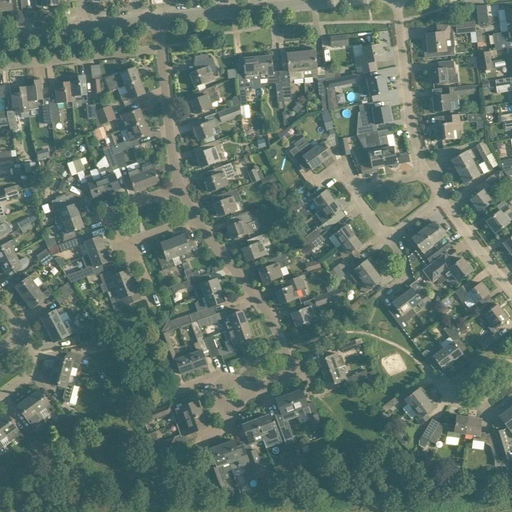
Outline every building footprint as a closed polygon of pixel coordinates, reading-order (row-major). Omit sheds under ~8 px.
[(16,0),(0,0),(0,11),(12,10),(11,1),(16,1),(16,0)] [(27,0),(20,0),(21,8),(29,8),(27,0)] [(511,8),(504,10),(499,11),(500,22),(506,21),(511,19),(511,8)] [(487,14),(477,15),(477,22),(478,25),(483,25),(488,24),(487,14)] [(427,45),(424,46),(425,58),(435,57),(437,57),(455,55),(452,33),(456,32),(457,34),(475,32),(475,30),(474,22),(455,24),(449,25),(437,26),(437,33),(425,34),(427,45)] [(501,43),(494,44),(495,50),(508,48),(511,47),(511,30),(508,31),(500,33),(501,43)] [(346,36),(330,37),(331,47),(347,46),(346,36)] [(355,58),(357,70),(351,71),(352,75),(358,74),(358,75),(377,71),(377,70),(373,71),(371,62),(383,60),(380,45),(362,49),(363,57),(355,58)] [(492,69),(490,51),(478,53),(480,71),(492,69)] [(315,52),(301,53),(304,77),(317,76),(315,52)] [(304,77),(301,53),(287,54),(290,79),(304,77)] [(271,56),(257,57),(260,80),(267,79),(268,84),(274,83),(271,56)] [(260,80),(257,57),(243,59),(246,88),(252,87),(252,81),(260,80)] [(217,70),(216,67),(212,58),(197,63),(200,70),(190,74),(195,87),(204,84),(213,80),(211,73),(217,70)] [(441,69),(429,70),(431,84),(441,83),(447,83),(447,84),(448,84),(458,83),(457,73),(454,73),(453,62),(451,62),(441,63),(441,69)] [(99,64),(91,66),(93,77),(101,75),(99,64)] [(495,80),(496,87),(511,84),(511,79),(511,78),(511,65),(509,66),(511,78),(495,80)] [(324,67),(325,79),(326,81),(331,80),(335,79),(333,66),(324,67)] [(110,92),(125,86),(140,81),(135,68),(106,79),(110,92)] [(78,82),(70,82),(72,102),(87,101),(86,85),(85,75),(78,76),(78,82)] [(336,79),(338,87),(355,83),(353,76),(336,79)] [(384,76),(374,78),(367,79),(367,80),(360,81),(361,87),(368,85),(370,97),(387,93),(384,76)] [(326,86),(326,81),(325,79),(318,80),(319,95),(321,95),(323,111),(328,110),(327,94),(326,86)] [(331,80),(326,81),(326,86),(327,94),(328,110),(328,111),(329,111),(338,109),(334,88),(338,87),(336,79),(335,79),(331,80)] [(34,86),(27,87),(29,110),(38,109),(38,106),(44,106),(41,80),(34,81),(34,86)] [(92,81),(93,91),(94,98),(101,95),(100,90),(99,80),(92,81)] [(140,81),(125,86),(128,93),(120,96),(122,102),(130,99),(144,94),(140,81)] [(72,102),(70,82),(63,83),(64,88),(55,89),(56,99),(57,104),(66,103),(67,108),(73,108),(72,102)] [(290,83),(282,84),(284,102),(290,101),(290,98),(292,98),(290,83)] [(284,102),(282,84),(276,84),(279,108),(283,108),(283,102),(284,102)] [(511,86),(511,84),(496,87),(497,93),(511,90),(511,86)] [(433,111),(434,112),(444,111),(459,109),(457,101),(457,96),(476,93),(475,85),(456,87),(452,88),(442,89),(442,95),(432,97),(433,103),(431,104),(430,105),(430,110),(432,111),(433,111)] [(214,86),(208,88),(199,92),(201,98),(191,101),(195,114),(212,108),(209,99),(217,96),(214,86)] [(29,113),(29,110),(27,87),(19,88),(20,93),(12,94),(13,109),(20,108),(20,113),(29,113)] [(240,105),(232,108),(218,113),(220,120),(231,116),(232,119),(241,116),(241,107),(247,106),(245,87),(239,88),(239,95),(240,105)] [(231,102),(232,108),(240,105),(239,95),(233,97),(231,102)] [(373,103),(363,105),(359,105),(363,127),(391,122),(388,107),(374,110),(373,103)] [(88,120),(96,119),(96,118),(95,111),(95,105),(86,106),(88,120)] [(110,106),(95,111),(96,118),(112,112),(110,106)] [(59,109),(51,110),(52,124),(60,123),(59,109)] [(121,117),(125,129),(144,122),(140,109),(121,117)] [(52,124),(51,110),(43,111),(44,124),(52,124)] [(11,131),(19,129),(14,111),(7,111),(8,118),(11,131)] [(326,131),(329,130),(330,135),(336,133),(329,111),(328,111),(321,113),(326,131)] [(96,119),(97,129),(103,127),(102,124),(112,121),(115,120),(112,112),(96,118),(96,119)] [(499,123),(504,122),(505,122),(511,120),(511,113),(498,116),(499,123)] [(474,115),(475,122),(482,122),(482,114),(474,115)] [(461,138),(460,130),(459,115),(444,117),(445,124),(435,125),(437,141),(454,139),(461,138)] [(214,120),(203,124),(193,128),(198,141),(213,136),(210,128),(216,126),(214,120)] [(124,142),(113,146),(112,143),(114,142),(110,135),(107,136),(107,137),(110,144),(114,154),(122,152),(127,150),(132,148),(140,145),(137,139),(149,134),(148,133),(150,131),(147,123),(145,124),(144,122),(125,129),(130,140),(124,142)] [(97,141),(107,137),(107,136),(103,127),(97,129),(94,130),(97,141)] [(378,138),(379,143),(381,150),(384,166),(391,165),(391,168),(397,167),(393,144),(389,145),(387,139),(391,138),(390,135),(393,135),(391,129),(377,132),(378,138)] [(277,134),(280,139),(289,134),(286,131),(281,134),(277,134)] [(338,140),(339,147),(341,156),(350,155),(347,138),(338,140)] [(260,148),(266,146),(264,139),(258,141),(260,148)] [(218,140),(213,142),(203,145),(205,151),(196,154),(201,168),(220,161),(217,153),(222,151),(218,140)] [(132,148),(135,155),(141,152),(152,148),(149,141),(140,145),(132,148)] [(485,141),(479,144),(475,146),(489,171),(493,168),(486,157),(492,153),(485,141)] [(323,142),(313,150),(322,162),(332,154),(323,142)] [(381,150),(379,143),(367,145),(370,162),(360,164),(362,174),(372,172),(378,171),(377,168),(384,166),(381,150)] [(108,161),(115,159),(114,154),(110,144),(102,148),(103,150),(108,161)] [(322,162),(313,150),(308,144),(298,151),(296,147),(289,152),(300,166),(306,162),(311,170),(322,162)] [(466,151),(460,155),(451,160),(465,184),(480,176),(466,151)] [(114,154),(115,159),(119,168),(127,165),(122,152),(114,154)] [(158,185),(158,183),(159,183),(150,158),(138,162),(140,169),(147,187),(151,186),(152,188),(158,185)] [(73,162),(77,173),(84,170),(80,159),(73,162)] [(511,159),(500,161),(505,173),(511,168),(511,159)] [(73,162),(67,164),(72,176),(77,174),(77,173),(73,162)] [(36,172),(35,163),(24,164),(25,173),(36,172)] [(231,163),(223,166),(213,170),(215,175),(204,179),(209,192),(219,189),(228,186),(226,180),(232,178),(229,171),(233,169),(231,163)] [(108,176),(101,179),(106,193),(120,188),(115,174),(114,174),(112,166),(106,168),(108,176)] [(147,187),(140,169),(128,173),(135,192),(147,187)] [(260,180),(257,172),(255,169),(247,172),(252,183),(260,180)] [(504,176),(500,170),(494,174),(498,180),(504,176)] [(106,193),(101,179),(94,181),(91,174),(85,176),(88,184),(87,184),(93,198),(106,193)] [(261,180),(263,186),(276,181),(274,175),(261,180)] [(62,180),(58,189),(64,192),(68,183),(62,180)] [(485,181),(482,183),(474,189),(478,194),(470,200),(473,204),(471,205),(476,212),(478,211),(479,212),(487,206),(492,202),(486,194),(492,190),(485,181)] [(4,189),(6,195),(18,192),(16,186),(4,189)] [(237,189),(230,192),(220,195),(221,195),(224,194),(226,199),(213,204),(218,217),(237,210),(235,204),(241,201),(237,189)] [(313,200),(321,210),(333,201),(325,191),(313,200)] [(18,192),(6,195),(8,201),(19,197),(18,192)] [(56,225),(63,222),(61,217),(77,211),(75,204),(67,207),(63,198),(66,197),(55,201),(56,204),(52,206),(56,217),(56,225)] [(296,204),(299,209),(304,206),(300,201),(296,204)] [(327,221),(332,227),(338,222),(334,217),(341,211),(333,201),(321,210),(329,220),(327,221)] [(486,222),(490,226),(488,228),(492,233),(493,231),(495,234),(509,223),(504,217),(510,212),(506,207),(500,212),(500,211),(494,216),(486,222)] [(61,217),(63,222),(65,229),(60,231),(63,241),(75,236),(73,232),(83,228),(77,211),(61,217)] [(252,223),(248,212),(236,217),(238,222),(227,227),(229,232),(227,233),(230,240),(231,239),(232,240),(248,234),(253,232),(250,224),(252,223)] [(3,216),(0,217),(0,236),(12,231),(8,224),(4,222),(3,216)] [(142,222),(145,231),(157,226),(154,217),(142,222)] [(18,224),(20,229),(31,223),(28,218),(18,224)] [(334,234),(342,244),(353,236),(346,225),(342,228),(338,222),(332,227),(327,231),(331,237),(334,234)] [(430,247),(436,242),(444,236),(434,222),(412,239),(422,253),(430,247)] [(31,223),(20,229),(23,234),(34,228),(31,223)] [(303,239),(308,245),(321,235),(316,229),(303,239)] [(266,234),(258,236),(249,240),(251,246),(242,249),(247,262),(265,255),(263,248),(270,245),(266,234)] [(184,235),(172,239),(178,256),(180,261),(192,257),(190,251),(184,235)] [(321,235),(308,245),(311,250),(325,240),(321,235)] [(100,236),(85,242),(89,255),(105,249),(100,236)] [(353,236),(342,244),(349,255),(361,246),(353,236)] [(511,236),(503,244),(506,248),(505,249),(509,254),(510,253),(511,255),(511,254),(511,236)] [(45,240),(48,249),(57,246),(55,240),(51,238),(45,240)] [(0,246),(0,262),(15,255),(11,248),(18,244),(15,239),(0,246)] [(178,256),(172,239),(161,244),(163,249),(156,252),(163,271),(175,266),(172,258),(178,256)] [(298,239),(290,243),(292,248),(300,245),(298,239)] [(73,240),(59,245),(61,252),(75,247),(73,240)] [(427,259),(429,263),(452,246),(449,243),(427,259)] [(36,256),(40,261),(50,254),(46,249),(36,256)] [(105,249),(89,255),(94,268),(110,262),(105,249)] [(50,254),(40,261),(43,266),(53,259),(50,254)] [(15,255),(0,262),(7,275),(15,271),(19,271),(19,272),(20,272),(21,271),(22,271),(23,270),(24,270),(25,269),(26,269),(27,268),(27,267),(28,266),(28,265),(29,264),(29,263),(29,264),(28,263),(25,258),(19,261),(15,255)] [(283,256),(275,258),(266,261),(268,267),(259,270),(264,284),(283,277),(280,269),(287,266),(283,256)] [(462,259),(453,265),(449,261),(447,263),(442,257),(423,271),(432,282),(442,274),(448,282),(447,282),(451,287),(471,272),(470,270),(472,269),(468,264),(466,265),(462,259)] [(318,260),(309,263),(305,264),(308,272),(321,268),(318,260)] [(329,273),(332,277),(341,270),(349,265),(345,260),(338,266),(329,273)] [(362,279),(362,280),(374,271),(366,260),(354,269),(348,274),(356,284),(362,279)] [(185,271),(188,281),(198,277),(196,271),(192,273),(190,269),(185,271)] [(112,280),(116,288),(132,282),(127,270),(117,274),(115,270),(104,274),(107,282),(112,280)] [(341,270),(332,277),(337,284),(342,280),(340,278),(345,275),(341,270)] [(374,271),(362,280),(370,290),(382,281),(374,271)] [(15,287),(24,298),(37,288),(33,282),(39,277),(35,272),(15,287)] [(97,280),(95,274),(87,277),(89,283),(97,280)] [(285,289),(275,292),(280,305),(290,302),(299,298),(296,291),(305,287),(301,276),(285,282),(287,288),(285,289)] [(216,279),(194,287),(198,299),(220,291),(216,279)] [(171,280),(166,281),(162,281),(163,288),(167,288),(167,287),(171,286),(171,280)] [(60,288),(63,293),(73,286),(70,281),(60,288)] [(185,281),(171,286),(173,292),(188,287),(185,281)] [(132,282),(116,288),(109,290),(112,297),(113,297),(115,301),(117,309),(125,306),(139,300),(139,299),(136,301),(133,294),(136,293),(132,282)] [(463,303),(464,303),(469,308),(475,304),(476,305),(489,294),(480,283),(473,289),(468,283),(469,282),(468,282),(455,292),(463,303)] [(326,288),(328,294),(330,293),(341,289),(340,288),(337,284),(326,288)] [(73,286),(63,293),(56,299),(60,304),(68,298),(67,298),(77,291),(73,286)] [(37,288),(24,298),(32,309),(51,295),(48,290),(42,294),(37,288)] [(330,293),(328,294),(314,299),(317,306),(318,306),(335,299),(344,296),(341,289),(330,293)] [(423,311),(423,310),(432,303),(424,292),(418,296),(413,289),(402,296),(417,315),(423,311)] [(190,323),(198,321),(216,314),(215,315),(212,307),(225,303),(220,291),(198,299),(202,310),(171,321),(168,319),(160,335),(167,333),(190,323)] [(402,296),(392,304),(395,308),(389,313),(398,324),(404,320),(406,323),(417,315),(402,296)] [(435,296),(431,299),(435,304),(439,301),(435,296)] [(362,297),(357,301),(349,307),(353,311),(361,305),(365,302),(362,297)] [(297,327),(313,320),(322,317),(318,306),(317,306),(314,299),(304,303),(306,308),(292,314),(297,327)] [(438,309),(443,315),(449,310),(444,304),(438,309)] [(489,311),(484,315),(491,324),(487,327),(491,333),(492,332),(494,334),(497,332),(495,329),(508,319),(507,318),(509,317),(504,311),(502,312),(497,305),(489,311)] [(41,318),(47,331),(62,323),(59,316),(65,312),(62,307),(41,318)] [(222,325),(226,323),(228,330),(246,323),(242,311),(218,320),(219,322),(219,323),(222,325)] [(216,314),(198,321),(201,329),(219,322),(218,320),(216,314)] [(198,342),(204,340),(204,339),(201,329),(198,321),(190,323),(196,339),(197,343),(198,342)] [(458,322),(451,327),(453,330),(453,331),(460,326),(458,322)] [(62,323),(47,331),(54,343),(75,332),(72,326),(66,329),(62,323)] [(246,323),(228,330),(232,340),(225,342),(228,352),(242,347),(240,342),(251,337),(246,323)] [(89,327),(92,341),(105,339),(102,325),(89,327)] [(451,327),(450,327),(449,325),(444,328),(454,342),(459,338),(453,331),(453,330),(451,327)] [(467,332),(465,326),(458,328),(460,334),(467,332)] [(77,333),(80,344),(91,341),(88,331),(77,333)] [(172,348),(167,333),(160,335),(165,350),(172,348)] [(204,340),(211,359),(219,355),(212,336),(204,339),(204,340)] [(492,336),(480,345),(484,350),(496,341),(492,336)] [(355,341),(341,346),(344,353),(358,348),(357,345),(355,341)] [(453,342),(443,349),(452,362),(462,354),(456,346),(453,342)] [(426,349),(421,353),(433,369),(438,365),(442,369),(447,366),(448,367),(453,364),(452,362),(443,349),(439,345),(429,352),(426,349)] [(194,370),(189,355),(181,358),(178,350),(173,352),(176,360),(181,375),(194,370)] [(207,365),(201,350),(189,355),(194,370),(207,365)] [(57,357),(53,371),(69,375),(71,368),(78,370),(82,356),(68,352),(66,360),(57,357)] [(318,361),(323,374),(345,366),(342,356),(338,357),(337,354),(318,361)] [(345,366),(323,374),(328,387),(346,380),(344,374),(348,373),(345,366)] [(374,376),(373,371),(367,373),(366,370),(352,376),(355,383),(374,376)] [(69,375),(53,371),(49,384),(65,388),(62,398),(65,402),(70,403),(75,384),(67,382),(69,375)] [(408,404),(412,410),(426,399),(422,393),(425,391),(421,387),(402,401),(406,406),(408,404)] [(40,390),(28,399),(38,412),(45,408),(49,414),(54,410),(40,390)] [(310,414),(305,399),(302,390),(289,395),(294,411),(302,408),(305,416),(310,414)] [(275,400),(279,409),(283,420),(289,418),(289,420),(296,417),(294,411),(289,395),(275,400)] [(395,397),(379,410),(381,413),(384,410),(386,412),(398,402),(395,397)] [(31,426),(26,429),(42,451),(47,447),(31,426),(37,423),(43,418),(38,412),(28,399),(17,407),(31,426)] [(426,399),(412,410),(407,414),(411,419),(414,417),(421,426),(430,419),(427,415),(437,407),(433,402),(430,404),(426,399)] [(181,413),(184,421),(202,414),(197,401),(176,409),(174,403),(150,412),(153,420),(166,415),(175,411),(176,415),(181,413)] [(511,410),(510,408),(499,417),(510,431),(511,433),(511,410)] [(0,419),(0,427),(6,436),(10,442),(17,437),(20,435),(29,446),(30,445),(37,454),(42,451),(26,429),(21,433),(7,414),(0,419)] [(67,417),(74,427),(79,433),(83,429),(72,414),(67,417)] [(202,414),(184,421),(187,429),(182,430),(184,436),(207,427),(202,414)] [(308,417),(313,431),(322,427),(317,414),(308,417)] [(268,415),(255,420),(261,436),(268,433),(270,438),(276,436),(268,415)] [(459,434),(465,434),(467,418),(457,416),(455,426),(449,425),(447,435),(447,436),(458,438),(459,434)] [(69,431),(74,427),(67,417),(62,421),(69,431)] [(467,418),(465,434),(473,436),(473,441),(484,442),(485,433),(480,433),(481,419),(467,418)] [(432,419),(419,440),(420,441),(418,445),(423,448),(428,440),(439,423),(432,419)] [(263,441),(261,436),(255,420),(242,425),(250,446),(263,441)] [(442,423),(439,423),(428,440),(434,443),(442,431),(442,423)] [(280,428),(284,439),(286,445),(295,442),(293,438),(288,424),(286,425),(280,428)] [(391,430),(401,442),(407,437),(397,425),(391,430)] [(498,444),(504,466),(505,468),(509,480),(511,478),(511,469),(508,459),(511,459),(502,430),(494,432),(498,444)] [(161,442),(164,450),(177,445),(174,437),(161,442)] [(306,446),(303,438),(300,440),(298,445),(299,448),(306,446)] [(286,445),(284,439),(275,443),(280,456),(289,452),(286,445)] [(221,443),(229,463),(232,470),(243,466),(245,470),(249,481),(252,480),(254,487),(258,485),(255,479),(256,479),(251,466),(247,453),(243,444),(237,447),(234,441),(232,442),(231,440),(221,443)] [(210,469),(214,481),(221,479),(219,475),(224,473),(221,466),(229,463),(221,443),(212,447),(213,449),(210,450),(216,466),(210,469)] [(494,466),(504,466),(498,444),(490,446),(495,461),(494,466)] [(255,450),(247,453),(251,466),(260,463),(255,450)] [(274,469),(275,472),(277,477),(295,470),(291,458),(282,466),(274,469)] [(429,460),(422,465),(426,470),(432,465),(429,460)] [(221,478),(221,479),(214,481),(219,493),(221,499),(232,495),(230,487),(225,489),(221,478)] [(44,484),(45,491),(58,489),(57,482),(44,484)] [(258,485),(254,487),(251,491),(253,496),(262,493),(259,485),(258,485)]
